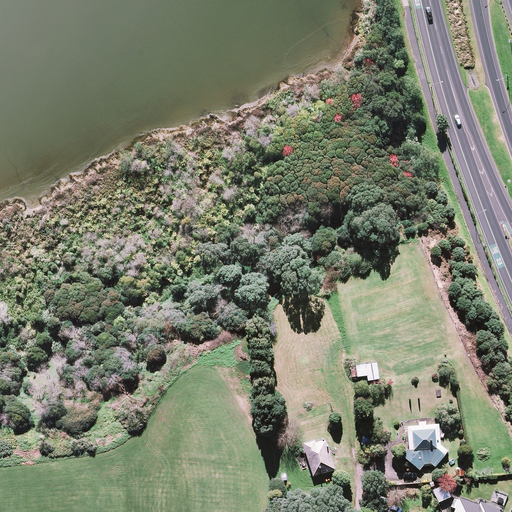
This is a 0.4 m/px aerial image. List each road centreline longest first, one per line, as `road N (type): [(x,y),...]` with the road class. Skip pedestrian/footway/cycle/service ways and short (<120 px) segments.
road 1 (primary): [(465,153),(425,0)]
road 2 (secondary): [(476,0),(511,136)]
road 3 (primary): [(511,273),(465,153)]
